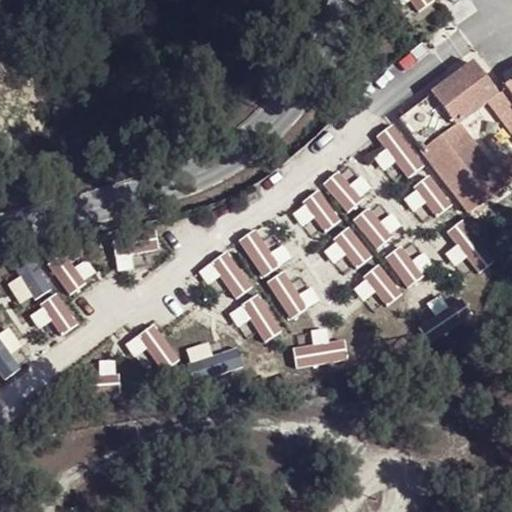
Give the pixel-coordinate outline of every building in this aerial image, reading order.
[(511,81),(503,88),(511,100),(511,81)] [(396,122),(378,134),(404,176),(423,164),(396,122)] [(373,212),(332,237),(348,264),(389,239),(373,212)] [(467,280),(494,259),(463,218),(436,239),(467,280)] [(113,244),(118,268),(133,265),(130,254),(160,247),(154,219),(126,225),(129,241),(113,244)] [(261,228),(241,237),(258,275),(278,266),(261,228)] [(426,268),(400,242),(362,280),(387,306),(426,268)] [(63,291),(89,278),(73,246),(47,259),(63,291)] [(232,300),(253,284),(227,250),(206,265),(232,300)] [(6,279),(20,303),(50,286),(36,261),(6,279)] [(35,307),(53,337),(77,323),(59,293),(35,307)] [(240,307),(262,341),(279,330),(257,296),(240,307)] [(138,334),(162,370),(179,359),(155,323),(138,334)] [(0,330),(0,381),(22,368),(11,351),(20,345),(8,325),(0,330)] [(345,337),(326,340),(325,332),(291,338),(295,367),(348,359),(345,337)]
